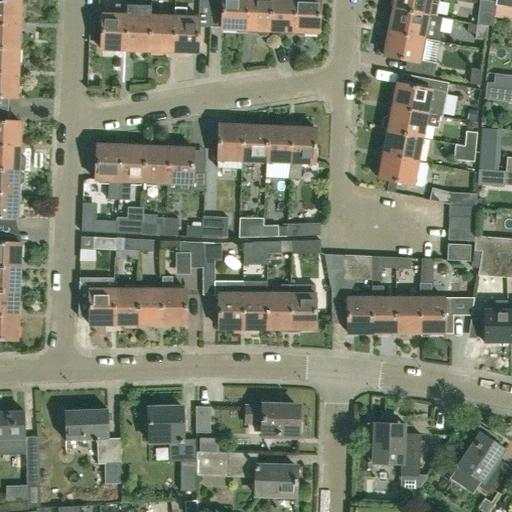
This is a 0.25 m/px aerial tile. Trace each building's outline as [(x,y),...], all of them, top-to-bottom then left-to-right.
[(0,0),(0,24),(20,25),(20,0),(0,0)] [(211,0),(211,5),(211,13),(222,13),(221,29),(245,30),(246,0),(211,0)] [(270,0),(246,0),(245,30),(256,31),(256,34),(259,37),(266,37),(269,34),(269,31),(270,0)] [(270,0),(269,31),(293,32),(294,0),(270,0)] [(294,0),(293,32),(318,33),(319,0),(294,0)] [(394,0),(393,10),(428,16),(440,18),(440,17),(436,17),(438,4),(439,0),(394,0)] [(511,8),(511,0),(496,0),(496,6),(511,8)] [(101,49),(125,50),(127,5),(116,4),(116,15),(102,15),(101,49)] [(127,5),(125,50),(149,51),(150,16),(151,5),(127,5)] [(176,17),(174,17),(173,52),(198,53),(199,18),(186,18),(186,7),(176,7),(176,17)] [(393,10),(388,33),(422,39),(435,41),(440,18),(428,16),(393,10)] [(479,14),(478,25),(487,26),(492,27),(493,16),(479,14)] [(150,16),(149,51),(173,52),(174,17),(150,16)] [(0,48),(19,49),(20,25),(0,24),(0,48)] [(476,39),(486,41),(487,26),(478,25),(476,39)] [(388,33),(384,56),(411,62),(409,72),(433,76),(436,63),(418,60),(422,39),(388,33)] [(0,48),(0,72),(18,73),(19,49),(0,48)] [(472,69),(470,83),(470,84),(481,86),(483,70),(472,69)] [(0,96),(17,97),(18,73),(0,72),(0,96)] [(406,85),(400,84),(397,83),(392,107),(427,114),(442,117),(448,83),(408,75),(406,85)] [(388,130),(388,131),(422,137),(424,125),(437,128),(440,117),(442,117),(427,114),(392,107),(390,117),(387,116),(383,119),(382,126),(384,130),(388,130)] [(0,145),(20,147),(21,122),(0,121),(0,145)] [(242,161),(243,126),(219,125),(217,160),(218,160),(218,168),(241,169),(242,161)] [(266,162),(267,128),(243,126),(242,161),(266,162)] [(267,128),(266,162),(289,163),(289,180),(292,129),(291,129),(267,128)] [(299,181),(300,163),(314,164),(316,130),(292,129),(289,180),(299,181)] [(388,131),(383,154),(417,160),(422,137),(388,131)] [(466,133),(465,146),(476,147),(477,134),(466,133)] [(119,190),(121,145),(97,144),(95,180),(108,180),(107,200),(119,200),(119,190)] [(0,169),(19,171),(20,147),(0,145),(0,169)] [(130,181),(144,182),(145,147),(121,145),(119,190),(119,200),(129,201),(130,181)] [(476,147),(465,146),(464,160),(475,161),(476,147)] [(169,148),(145,147),(144,182),(159,183),(168,183),(169,148)] [(169,148),(168,183),(191,184),(191,191),(203,191),(205,151),(193,151),(193,149),(169,148)] [(478,161),(478,169),(493,170),(494,152),(479,151),(478,161)] [(383,154),(378,179),(412,185),(421,187),(424,185),(428,166),(426,163),(417,161),(417,160),(383,154)] [(495,171),(506,172),(511,172),(511,158),(507,158),(496,157),(495,171)] [(19,171),(0,169),(0,193),(18,195),(18,184),(22,185),(25,182),(25,174),(22,171),(19,171)] [(511,172),(506,172),(495,171),(494,175),(505,175),(504,186),(511,186),(511,172)] [(0,218),(16,219),(18,195),(0,193),(0,218)] [(450,193),(450,205),(476,206),(477,194),(450,193)] [(450,205),(450,206),(449,217),(476,218),(476,206),(450,205)] [(202,226),(201,238),(228,240),(229,217),(203,216),(203,226),(202,226)] [(449,217),(449,229),(475,230),(476,218),(449,217)] [(142,235),(165,236),(165,235),(166,219),(166,218),(158,218),(156,224),(142,224),(142,235)] [(166,219),(165,235),(177,236),(178,219),(166,219)] [(93,220),(92,233),(117,234),(117,222),(117,221),(93,220)] [(131,235),(142,235),(142,224),(117,222),(117,234),(131,235)] [(294,224),(294,237),(320,235),(320,224),(294,224)] [(186,237),(201,238),(202,226),(187,226),(186,237)] [(249,226),(249,237),(264,237),(263,226),(249,226)] [(278,226),(263,226),(264,237),(279,236),(278,226)] [(449,229),(448,241),(475,242),(475,230),(449,229)] [(482,251),(495,252),(511,253),(511,238),(478,236),(477,250),(482,251)] [(115,251),(116,239),(81,237),(81,248),(115,251)] [(123,250),(138,251),(139,240),(124,239),(123,250)] [(153,251),(154,241),(139,240),(138,251),(153,251)] [(320,240),(291,241),(292,254),(321,254),(320,240)] [(266,242),(266,252),(281,252),(281,241),(266,242)] [(0,242),(0,266),(20,268),(21,243),(0,242)] [(179,242),(178,253),(190,253),(190,268),(202,268),(202,243),(187,242),(179,242)] [(266,252),(266,242),(252,242),(252,253),(266,252)] [(214,244),(202,243),(202,268),(202,295),(215,295),(215,281),(214,244)] [(470,245),(448,244),(448,261),(469,262),(470,245)] [(492,277),(494,264),(495,252),(482,251),(478,275),(492,277)] [(511,253),(495,252),(494,264),(511,265),(511,253)] [(373,280),(373,255),(331,253),(331,291),(345,291),(346,280),(373,280)] [(397,256),(373,255),(373,280),(384,281),(384,268),(397,269),(397,256)] [(414,257),(397,256),(397,269),(413,269),(414,257)] [(434,260),(422,259),(421,284),(433,284),(434,260)] [(511,265),(494,264),(492,277),(508,278),(511,278),(511,265)] [(0,290),(19,292),(20,268),(0,266),(0,290)] [(172,277),(162,277),(162,290),(162,325),(186,325),(186,290),(172,290),(172,277)] [(114,278),(79,278),(78,316),(89,317),(88,324),(113,325),(114,289),(114,278)] [(215,281),(215,295),(218,295),(218,329),(243,329),(242,295),(242,284),(242,281),(227,281),(215,281)] [(243,329),(267,329),(266,295),(266,284),(242,284),(242,295),(243,329)] [(421,298),(421,333),(444,333),(451,333),(451,314),(445,314),(445,298),(432,298),(431,287),(431,284),(421,284),(421,287),(421,298)] [(280,295),(266,295),(267,329),(291,329),(291,295),(291,285),(280,285),(280,295)] [(291,295),(291,329),(315,329),(315,295),(315,285),(291,285),(291,295)] [(397,333),(397,299),(384,299),(384,287),(373,287),(373,299),(373,333),(397,333)] [(138,325),(138,290),(114,289),(113,325),(138,325)] [(0,315),(18,316),(19,292),(0,290),(0,315)] [(162,290),(138,290),(138,325),(162,325),(162,290)] [(421,333),(421,298),(397,299),(397,333),(421,333)] [(373,333),(373,299),(347,299),(347,333),(373,333)] [(486,342),(511,342),(511,310),(500,310),(500,302),(485,301),(486,310),(486,342)] [(18,316),(0,315),(0,340),(17,341),(18,316)] [(245,408),(245,418),(261,419),(261,424),(260,434),(297,435),(298,407),(261,406),(261,408),(245,408)] [(196,407),(195,433),(210,433),(211,407),(196,407)] [(195,452),(195,441),(183,441),(182,408),(148,409),(148,443),(168,443),(168,463),(195,462),(195,452)] [(121,488),(121,438),(108,439),(107,410),(64,411),(65,441),(93,441),(94,443),(96,443),(97,465),(104,465),(104,489),(121,488)] [(24,413),(0,413),(0,440),(25,440),(25,438),(24,413)] [(404,424),(391,424),(392,418),(370,417),(369,437),(374,437),(373,463),(401,465),(399,508),(407,509),(427,478),(427,476),(419,476),(420,434),(403,434),(404,424)] [(504,449),(494,442),(497,437),(479,426),(468,442),(473,445),(458,467),(481,482),(478,486),(491,495),(509,467),(498,459),(504,449)] [(38,438),(25,438),(25,440),(27,508),(40,507),(38,438)] [(195,462),(195,474),(226,475),(226,477),(254,478),(253,495),(296,496),(297,467),(256,465),(257,454),(227,454),(196,452),(195,452),(195,462)] [(197,511),(196,500),(184,501),(184,511),(197,511)]
